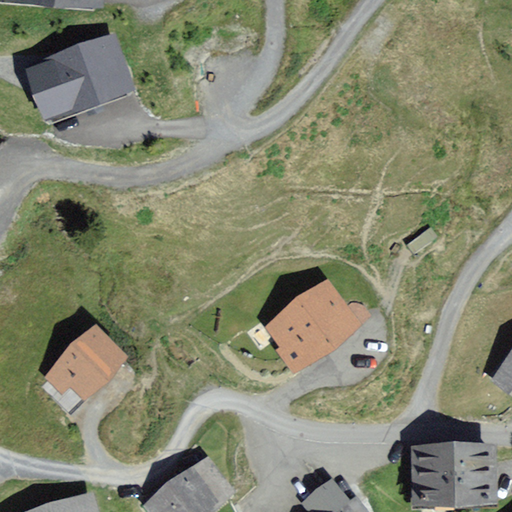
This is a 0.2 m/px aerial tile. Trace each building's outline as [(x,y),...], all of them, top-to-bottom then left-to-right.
[(133,90),(114,36),(51,58),(53,64),(34,71),(50,118),(133,90)] [(361,326),(329,281),(270,323),(286,346),(280,350),(296,373),(361,326)] [(122,359),(94,330),(47,376),(62,392),(70,384),(83,397),(122,359)] [(511,356),(496,378),(511,389),(511,356)] [(494,446),(417,448),(419,502),(495,500),(494,446)] [(150,507),(153,511),(206,511),(230,492),(205,462),(150,507)] [(364,511),(357,503),(349,509),(348,508),(331,486),(309,503),(316,511),(364,511)] [(95,511),(91,498),(44,511),(95,511)]
